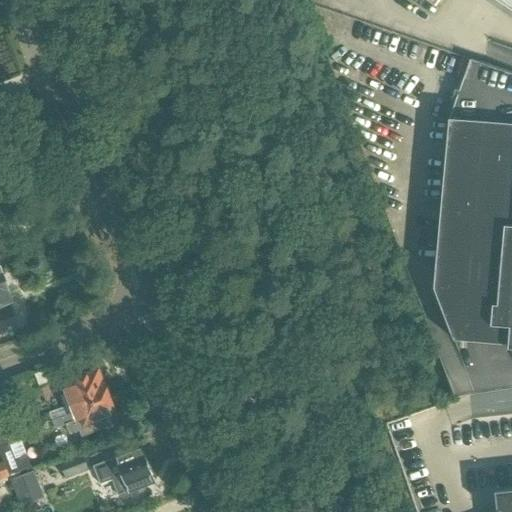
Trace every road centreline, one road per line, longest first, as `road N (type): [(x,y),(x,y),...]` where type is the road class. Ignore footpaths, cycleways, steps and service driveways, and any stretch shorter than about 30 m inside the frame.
road 1 (tertiary): [(150,308),(31,0)]
road 2 (residential): [(226,511),(162,318),(150,308)]
road 3 (tertiary): [(0,365),(150,308)]
